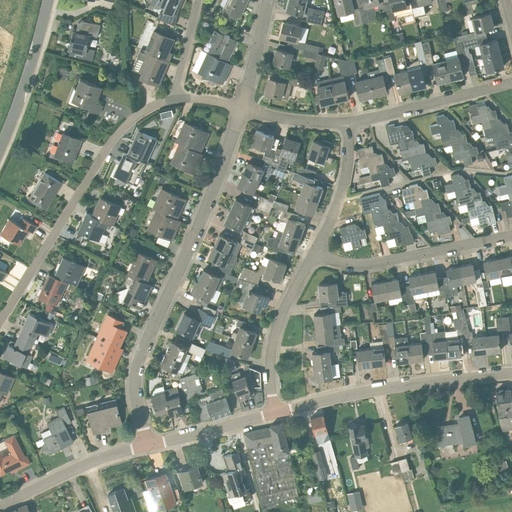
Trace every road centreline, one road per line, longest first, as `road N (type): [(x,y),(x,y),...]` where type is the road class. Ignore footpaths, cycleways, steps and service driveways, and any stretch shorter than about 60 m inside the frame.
road 1 (residential): [(147,445),(135,370),(240,109)]
road 2 (residential): [(0,321),(114,136),(146,110),(176,100)]
road 3 (tertiary): [(276,413),(511,374)]
road 4 (residential): [(314,251),(367,264),(511,236)]
road 5 (residential): [(276,413),(274,333),(314,251)]
road 6 (residential): [(511,83),(347,122)]
road 7 (tertiary): [(0,506),(91,461),(147,445)]
road 8 (tertiary): [(0,150),(48,0)]
road 9 (residential): [(314,251),(344,182),(347,122)]
road 10 (tertiary): [(147,445),(276,413)]
